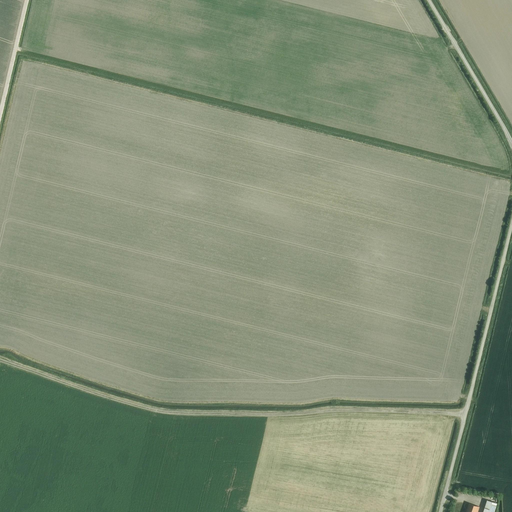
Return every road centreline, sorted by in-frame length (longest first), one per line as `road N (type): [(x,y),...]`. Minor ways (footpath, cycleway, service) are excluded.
road 1 (unclassified): [(439,511),(511,221)]
road 2 (unclassified): [(511,143),(431,0)]
